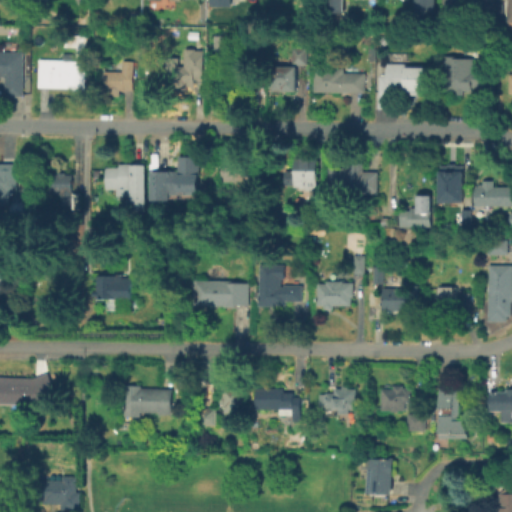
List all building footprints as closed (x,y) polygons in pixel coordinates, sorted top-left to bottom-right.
[(416,0),(436,0),(436,12),(416,12),(416,0)] [(476,0),(479,17),(455,20),(452,0),(476,0)] [(503,4),(502,27),(483,27),(484,3),(503,4)] [(86,46),(86,56),(76,56),(76,46),(65,46),(65,33),(86,33),(86,46)] [(265,48),(249,49),(248,34),(265,33),(265,48)] [(237,60),(215,61),(215,35),(236,35),(237,60)] [(307,47),(307,64),(292,64),(292,47),(307,47)] [(203,63),(203,77),(194,77),(194,85),(186,85),(186,89),(176,89),(175,82),(168,82),(168,79),(160,79),(159,70),(169,70),(169,65),(184,65),(183,51),(195,51),(195,63),(203,63)] [(0,52),(22,52),(23,96),(5,95),(5,76),(0,76),(0,52)] [(486,71),(486,86),(473,86),(473,90),(447,90),(447,56),(473,57),(473,71),(486,71)] [(84,65),(84,88),(73,88),(73,87),(39,86),(40,59),(64,60),(80,61),(80,65),(84,65)] [(134,60),(133,90),(117,89),(117,91),(113,91),(113,89),(105,89),(105,81),(102,81),(102,70),(122,71),(123,60),(134,60)] [(432,67),(432,90),(420,90),(420,93),(413,93),(413,90),(409,90),(409,88),(404,88),(404,91),(396,91),(396,107),(382,107),(382,75),(388,75),(388,63),(408,63),(408,67),(432,67)] [(296,67),(295,90),(270,89),(271,66),(296,67)] [(365,72),(364,91),(315,91),(315,67),(344,68),(344,72),(365,72)] [(511,93),(511,72),(501,73),(501,87),(508,87),(508,94),(511,93)] [(152,166),(171,166),(171,167),(180,166),(179,153),(200,152),(200,186),(197,186),(197,191),(171,191),(171,195),(153,195),(152,166)] [(317,153),(317,190),(306,190),(307,188),(302,187),(302,186),(296,186),(296,154),(301,154),(302,159),(312,159),(312,153),(317,153)] [(245,158),(245,167),(256,168),(256,187),(244,186),(244,182),(241,182),(241,181),(223,181),(223,159),(232,159),(232,158),(245,158)] [(147,160),(147,207),(132,207),(132,193),(117,193),(117,186),(106,186),(106,164),(120,164),(120,161),(132,161),(132,160),(147,160)] [(440,164),(447,164),(447,162),(455,162),(455,164),(463,164),(463,203),(439,202),(440,164)] [(0,163),(18,163),(17,205),(0,205),(0,163)] [(379,172),(378,193),(330,192),(330,167),(364,168),(364,171),(379,172)] [(71,172),(72,193),(80,192),(80,208),(73,208),(73,197),(62,197),(62,192),(48,192),(47,174),(59,174),(59,173),(71,172)] [(495,186),(511,186),(511,204),(477,204),(477,187),(480,187),(480,184),(485,184),(485,180),(495,180),(495,186)] [(435,190),(435,208),(434,208),(434,224),(403,224),(403,207),(412,207),(412,205),(417,205),(417,207),(421,207),(421,190),(435,190)] [(319,206),(319,224),(308,224),(309,206),(319,206)] [(472,206),(472,222),(459,222),(459,206),(472,206)] [(147,226),(146,241),(131,240),(132,226),(147,226)] [(508,239),(508,253),(490,253),(490,239),(508,239)] [(364,254),(364,272),(354,272),(354,255),(364,254)] [(12,288),(0,288),(0,259),(12,259),(12,288)] [(286,261),(285,278),(282,278),(282,284),(284,284),(284,283),(302,283),(302,299),(287,299),(287,302),(275,303),(260,304),(259,297),(261,297),(260,261),(286,261)] [(374,281),(374,265),(384,265),(384,281),(374,281)] [(511,284),(511,298),(510,298),(510,316),(506,316),(506,321),(486,320),(487,265),(510,265),(510,284),(511,284)] [(124,273),(124,277),(133,278),(133,298),(100,298),(100,295),(96,295),(96,290),(100,290),(100,275),(119,275),(119,273),(124,273)] [(248,283),(248,304),(239,304),(238,305),(196,304),(196,279),(236,280),(236,282),(248,283)] [(353,282),(353,296),(351,296),(351,305),(334,305),(334,309),(320,309),(319,283),(326,283),(326,281),(342,281),(342,282),(353,282)] [(418,285),(418,310),(383,310),(384,288),(411,288),(411,286),(418,285)] [(470,292),(469,310),(459,310),(459,307),(449,307),(449,310),(438,310),(438,287),(454,287),(454,292),(470,292)] [(49,372),(59,396),(36,404),(36,414),(15,413),(15,410),(10,409),(11,403),(0,402),(1,376),(35,378),(49,372)] [(237,384),(237,387),(243,387),(243,412),(226,412),(226,407),(223,407),(223,404),(221,404),(221,396),(224,396),(224,387),(230,387),(230,384),(237,384)] [(174,389),(173,414),(161,414),(161,411),(142,411),(142,422),(127,421),(128,385),(144,385),(143,388),(174,389)] [(349,388),(356,388),(356,401),(359,401),(359,408),(349,408),(349,413),(348,412),(348,415),(327,415),(328,406),(320,406),(320,392),(335,392),(335,388),(342,388),(342,385),(349,385),(349,388)] [(411,388),(411,401),(405,401),(404,409),(398,409),(398,411),(392,411),(392,409),(382,409),(382,388),(394,389),(394,385),(402,385),(402,388),(411,388)] [(301,397),(301,420),(294,420),(294,409),(257,408),(258,388),(284,388),(284,392),(294,392),(294,396),(301,397)] [(468,420),(468,437),(441,438),(441,388),(461,388),(461,420),(468,420)] [(511,421),(503,421),(503,410),(491,410),(491,391),(507,392),(507,388),(511,388),(511,421)] [(218,423),(202,424),(202,408),(218,407),(218,423)] [(425,414),(424,429),(408,429),(409,413),(425,414)] [(393,459),(392,493),(368,492),(369,467),(364,467),(364,457),(393,459)] [(77,476),(77,491),(81,492),(80,509),(62,509),(62,503),(34,503),(34,480),(63,480),(63,475),(77,476)] [(511,483),(511,511),(499,511),(499,493),(505,493),(505,483),(511,483)]
